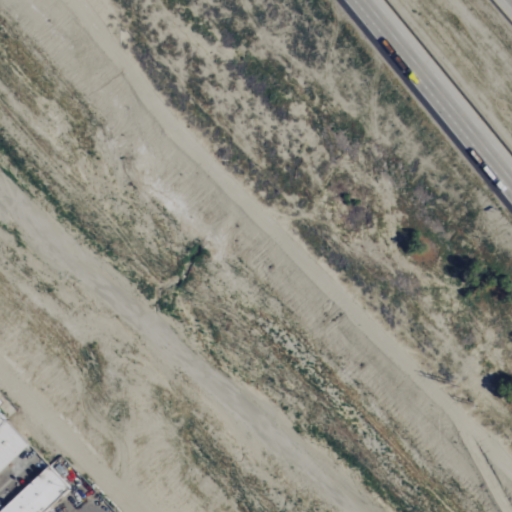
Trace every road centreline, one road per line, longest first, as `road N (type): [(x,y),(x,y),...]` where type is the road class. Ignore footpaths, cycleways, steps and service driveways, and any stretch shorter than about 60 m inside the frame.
road 1 (motorway): [(367,0),(511,176)]
road 2 (track): [(0,366),(134,511)]
